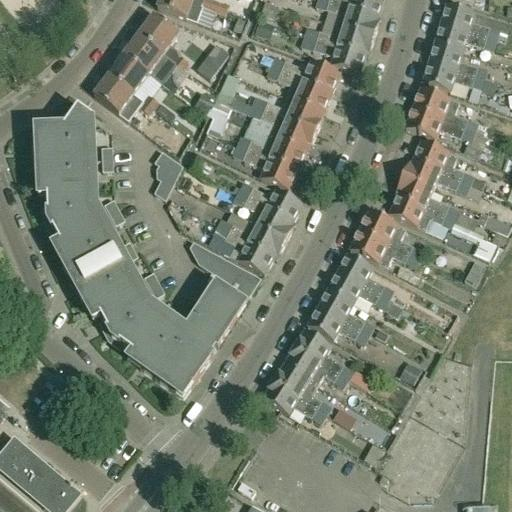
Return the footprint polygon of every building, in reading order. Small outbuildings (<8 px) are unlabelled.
[(202,7),(182,0),(162,0),(158,14),(197,28),(203,12),(213,15),(216,6),(207,3),(204,2),(202,7)] [(318,0),(318,3),(378,22),(384,3),(373,0),(353,0),(353,2),(347,0),(318,0)] [(477,11),(497,17),(500,7),(480,0),(477,11)] [(381,23),(378,22),(318,3),(315,11),(339,19),(335,30),(375,43),(381,23)] [(260,19),(274,24),(279,10),(265,5),(260,19)] [(216,6),(213,15),(226,20),(229,11),(216,6)] [(471,28),(474,19),(447,10),(441,30),(497,47),(500,37),(471,28)] [(154,21),(139,41),(164,59),(171,50),(179,39),(154,21)] [(255,39),(270,44),(274,30),(259,25),(255,39)] [(282,30),(278,39),(298,48),(302,39),(282,30)] [(368,62),(375,43),(335,30),(332,41),(307,33),(305,41),(317,45),(366,61),(368,62)] [(494,56),(497,47),(441,30),(435,49),(462,58),(465,48),(494,56)] [(149,79),(150,79),(162,89),(177,69),(173,67),(164,59),(139,41),(124,61),(149,79)] [(360,80),(366,61),(317,45),(315,52),(335,58),(331,71),(360,80)] [(459,66),(462,58),(435,49),(429,69),(485,87),(489,75),(459,66)] [(184,75),(189,68),(181,62),(178,60),(173,67),(177,69),(184,75)] [(109,81),(134,99),(149,79),(124,61),(109,81)] [(276,62),(271,73),(332,99),(341,80),(311,67),(308,75),(276,62)] [(482,96),(485,87),(429,69),(423,89),(450,97),(453,87),(482,96)] [(286,102),(324,119),(332,99),(271,73),(267,81),(291,91),(286,102)] [(109,81),(94,101),(119,120),(134,99),(109,81)] [(413,114),(475,139),(479,129),(454,119),(459,109),(421,94),(413,114)] [(203,97),(194,112),(207,119),(215,104),(203,97)] [(269,141),(307,158),(311,149),(312,150),(317,139),(253,111),(222,98),(213,116),(215,117),(227,122),(232,112),(250,119),(259,123),(254,135),(269,141)] [(148,100),(143,106),(155,115),(168,124),(172,117),(160,108),(148,100)] [(257,103),(253,111),(317,139),(322,127),(320,127),(324,119),(286,102),(281,113),(257,103)] [(155,115),(143,106),(138,112),(150,121),(155,115)] [(133,357),(128,364),(183,403),(213,361),(211,360),(216,352),(218,353),(246,310),(245,309),(217,291),(208,305),(184,341),(147,314),(146,314),(123,271),(138,263),(130,248),(114,257),(91,214),(88,134),(93,134),(93,125),(94,124),(79,113),(65,133),(36,134),(39,202),(48,202),(48,216),(44,216),(45,227),(50,237),(54,235),(60,248),(53,252),(94,326),(101,322),(108,334),(104,336),(110,346),(119,352),(121,349),(133,357)] [(472,148),(475,139),(413,114),(406,134),(434,146),(439,135),(472,148)] [(227,122),(215,117),(209,131),(221,136),(227,122)] [(228,140),(240,145),(246,131),(235,126),(228,140)] [(243,142),(239,151),(298,177),(307,158),(269,141),(265,152),(243,142)] [(422,147),(414,165),(411,164),(471,191),(475,183),(453,173),(458,163),(422,147)] [(235,160),(265,173),(260,184),(290,197),(298,177),(239,151),(235,160)] [(503,166),(506,155),(492,151),(488,161),(503,166)] [(103,177),(114,177),(113,153),(102,154),(103,177)] [(155,199),(166,206),(183,172),(163,157),(155,168),(159,171),(157,175),(157,184),(161,186),(155,199)] [(466,201),(471,191),(411,164),(403,182),(432,195),(436,187),(466,201)] [(429,203),(432,195),(403,182),(395,201),(398,202),(455,227),(460,217),(429,203)] [(238,198),(293,227),(303,210),(277,195),(273,203),(243,187),(238,198)] [(470,203),(485,208),(490,194),(475,189),(470,203)] [(296,229),(293,227),(238,198),(234,204),(255,216),(249,227),(286,247),(296,229)] [(455,227),(398,202),(390,220),(442,244),(447,233),(451,235),(455,227)] [(125,226),(114,206),(105,211),(116,231),(125,226)] [(360,236),(419,266),(424,256),(402,245),(407,235),(369,216),(360,236)] [(483,232),(507,243),(511,233),(511,231),(488,220),(483,232)] [(249,227),(244,237),(221,224),(217,233),(274,263),(277,265),(286,247),(249,227)] [(265,281),(274,263),(217,233),(213,240),(236,252),(230,263),(238,267),(265,281)] [(387,274),(393,262),(416,274),(419,266),(360,236),(350,255),(378,270),(387,274)] [(221,284),(217,291),(245,309),(261,284),(194,248),(191,254),(199,270),(221,284)] [(338,278),(389,306),(404,314),(409,305),(369,283),(374,274),(348,260),(338,278)] [(475,293),(485,272),(475,266),(464,286),(475,293)] [(165,299),(154,278),(145,283),(156,304),(165,299)] [(354,310),(354,309),(358,302),(384,316),(389,306),(338,278),(328,296),(354,310)] [(370,342),(375,333),(349,318),(354,310),(328,296),(318,314),(370,342)] [(318,314),(308,332),(334,346),(339,337),(365,352),(370,342),(318,314)] [(331,352),(306,336),(295,353),(349,387),(355,377),(326,359),(331,352)] [(349,387),(295,353),(284,370),(317,391),(323,381),(344,394),(349,387)] [(460,364),(460,363),(462,357),(455,356),(454,362),(460,364)] [(414,389),(422,374),(412,367),(403,383),(414,389)] [(317,391),(284,370),(274,388),(327,421),(332,414),(311,401),(317,391)] [(327,421),(274,388),(263,405),(288,420),(293,413),(321,430),(327,421)] [(0,406),(0,426),(10,415),(0,406)] [(49,507),(44,511),(64,511),(77,498),(72,494),(74,492),(71,490),(70,492),(41,468),(37,472),(14,453),(2,467),(49,507)] [(380,486),(384,488),(385,489),(388,484),(383,481),(380,486)]
